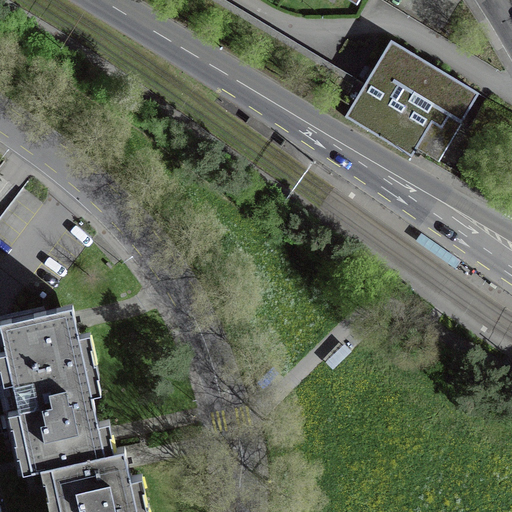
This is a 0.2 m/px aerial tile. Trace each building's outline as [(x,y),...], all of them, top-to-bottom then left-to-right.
[(177,0),(352,105),(361,90),(318,64),(322,57),(304,47),(300,53),(216,2),(211,0),(180,0),(179,0),(177,0)] [(352,105),(345,117),(412,157),(432,122),(441,128),(449,116),(461,123),(479,93),(391,40),(367,80),(361,89),(361,90),(352,105)] [(421,233),(415,240),(455,268),(461,260),(421,233)] [(72,303),(0,319),(0,324),(31,465),(51,461),(51,463),(105,451),(72,303)] [(105,451),(51,463),(62,511),(138,511),(124,446),(105,451)]
